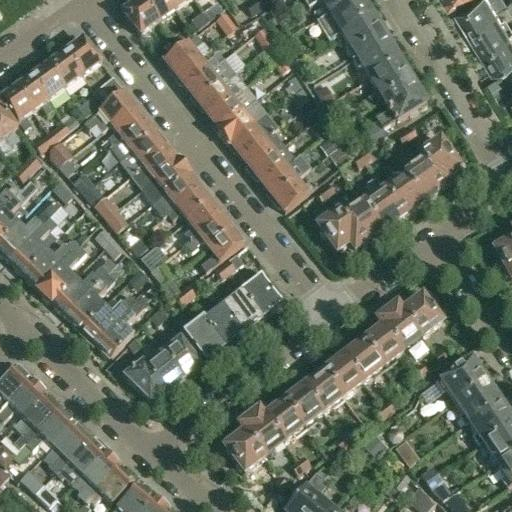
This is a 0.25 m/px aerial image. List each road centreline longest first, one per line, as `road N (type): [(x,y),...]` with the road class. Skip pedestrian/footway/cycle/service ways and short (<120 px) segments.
road 1 (residential): [(326,317),(80,3)]
road 2 (residential): [(153,458),(326,317)]
road 3 (residential): [(511,188),(394,0)]
road 4 (residential): [(153,458),(24,332)]
road 5 (residential): [(511,358),(433,241)]
road 6 (residential): [(326,317),(433,241)]
